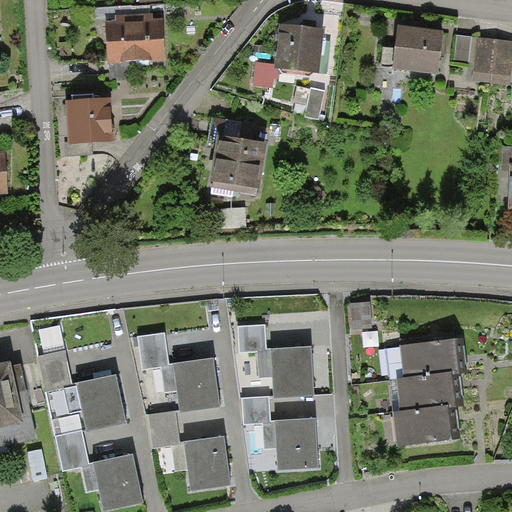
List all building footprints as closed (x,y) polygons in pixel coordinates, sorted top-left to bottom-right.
[(133,8),(133,17),(135,64),(164,63),(162,15),(150,16),(150,7),(133,8)] [(117,23),(108,23),(108,65),(111,65),(111,79),(135,78),(135,64),(133,17),(117,17),(117,23)] [(280,28),(276,67),(276,71),(279,71),(319,76),(319,73),(328,74),(332,43),(323,42),(324,33),(307,32),(280,28)] [(414,31),(399,29),(397,49),(384,47),(381,66),(395,68),(394,72),(439,77),(444,34),(414,31)] [(469,63),(472,38),(457,36),(454,61),(469,63)] [(511,86),(511,82),(511,41),(478,39),(474,83),(511,86)] [(278,80),(279,71),(276,71),(276,67),(257,64),(254,86),(273,88),(274,80),(278,80)] [(318,120),(325,92),(298,86),(294,103),(309,106),(306,117),(318,120)] [(93,155),(92,146),(115,145),(112,100),(67,103),(69,141),(65,141),(66,157),(93,155)] [(256,145),(259,127),(247,125),(213,119),(207,148),(217,150),(210,188),(259,197),(268,147),(256,145)] [(511,147),(504,147),(502,171),(510,172),(508,211),(511,210),(511,147)] [(365,306),(347,306),(347,329),(366,328),(365,306)] [(265,326),(238,327),(239,353),(259,352),(266,352),(265,326)] [(166,334),(139,337),(144,370),(162,367),(170,366),(166,334)] [(401,376),(456,372),(462,372),(459,340),(399,345),(401,376)] [(266,352),(259,352),(260,380),(272,379),(273,401),(313,399),(311,350),(266,352)] [(66,352),(38,358),(46,393),(64,389),(73,387),(66,352)] [(170,366),(162,367),(165,393),(177,392),(180,414),(219,410),(214,361),(170,366)] [(0,448),(37,441),(20,363),(0,367),(0,448)] [(399,411),(451,407),(458,406),(456,372),(401,376),(396,376),(399,411)] [(73,387),(64,389),(70,415),(82,413),(85,432),(124,424),(115,378),(73,387)] [(269,398),(244,399),(245,424),(263,424),(270,423),(269,398)] [(453,440),(451,407),(399,411),(392,411),(395,444),(453,440)] [(176,412),(148,416),(152,448),(173,446),(180,445),(176,412)] [(270,423),(263,424),(264,449),(277,449),(278,469),(318,467),(315,421),(270,423)] [(82,431),(56,438),(63,472),(82,468),(89,466),(82,431)] [(180,445),(173,446),(176,472),(188,470),(191,493),(229,488),(223,439),(180,445)] [(89,466),(82,468),(87,494),(98,491),(103,511),(142,503),(132,457),(89,466)]
